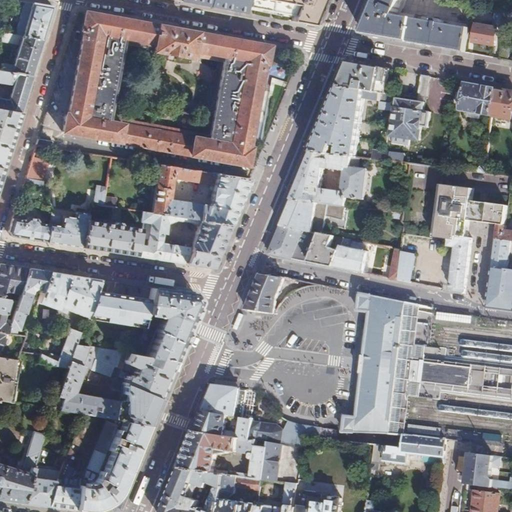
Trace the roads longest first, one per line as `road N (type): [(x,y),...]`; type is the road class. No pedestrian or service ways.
road 1 (residential): [(196,367),(279,380),(303,393),(331,379),(334,332),(312,315),(251,358),(203,351)]
road 2 (residential): [(83,0),(331,44)]
road 3 (residential): [(240,260),(475,309)]
road 4 (secondary): [(240,260),(331,44)]
road 5 (residential): [(230,286),(0,249)]
road 6 (residential): [(0,219),(66,0)]
road 7 (residential): [(511,76),(331,44)]
road 8 (secondary): [(137,511),(196,367)]
